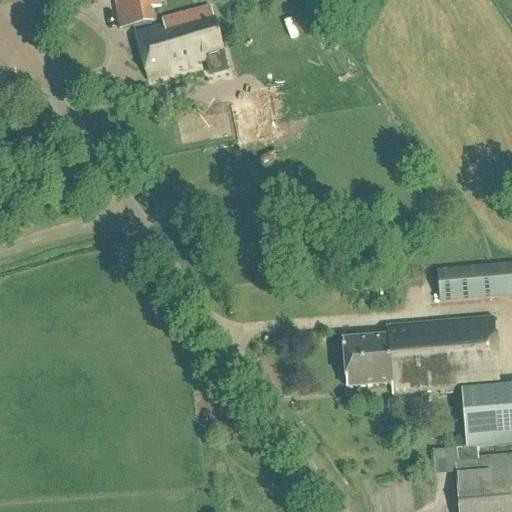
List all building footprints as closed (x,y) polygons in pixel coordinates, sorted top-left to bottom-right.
[(158,0),(112,0),(119,33),(154,26),(151,12),(161,10),(158,0)] [(164,28),(134,36),(146,81),(193,69),(192,65),(204,62),(203,56),(209,78),(229,73),(211,10),(163,22),(164,28)] [(208,108),(223,108),(224,82),(208,82),(208,108)] [(270,94),(232,101),(238,136),(290,126),(288,113),(274,116),(270,94)] [(409,291),(410,306),(433,304),(432,290),(409,291)] [(347,366),(498,353),(495,319),(388,329),(389,338),(344,342),(347,366)] [(396,386),(397,395),(501,386),(498,353),(347,366),(349,390),(396,386)] [(511,386),(461,391),(465,450),(511,446),(511,386)] [(511,511),(511,458),(490,461),(454,463),(458,511),(511,511)]
